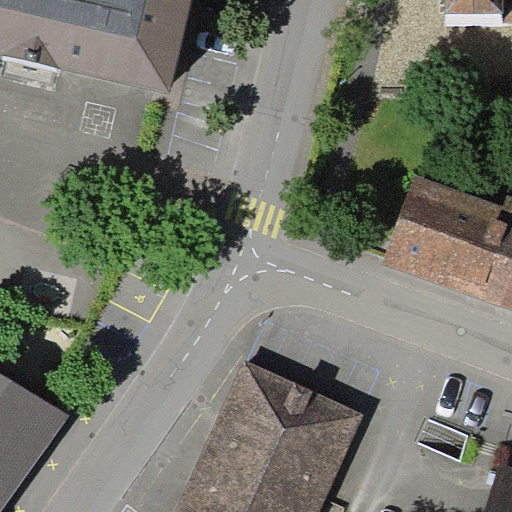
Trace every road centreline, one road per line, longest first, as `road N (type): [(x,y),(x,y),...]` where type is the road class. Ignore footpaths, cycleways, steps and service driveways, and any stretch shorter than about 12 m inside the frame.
road 1 (residential): [(91,511),(163,377),(255,272)]
road 2 (residential): [(255,272),(313,0)]
road 3 (residential): [(255,272),(307,277),(511,347)]
